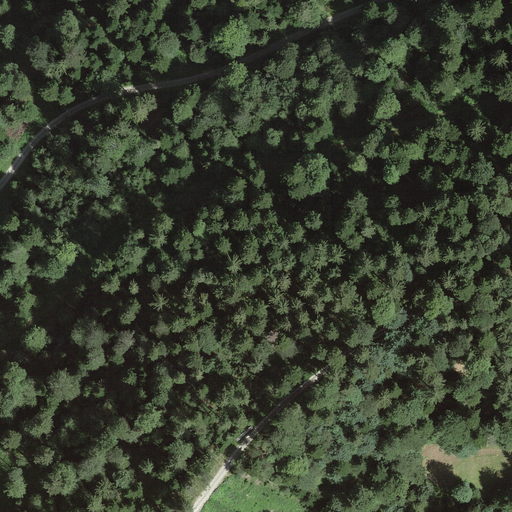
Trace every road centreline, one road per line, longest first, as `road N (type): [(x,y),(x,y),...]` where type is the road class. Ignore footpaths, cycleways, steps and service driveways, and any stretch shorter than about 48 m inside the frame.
road 1 (track): [(0,342),(138,220),(182,193),(257,164),(511,96)]
road 2 (track): [(0,187),(49,126),(92,102),(235,68),(382,0)]
road 3 (track): [(193,511),(254,433),(344,353),(399,322),(511,291)]
road 4 (track): [(511,436),(426,446),(406,472),(398,511)]
